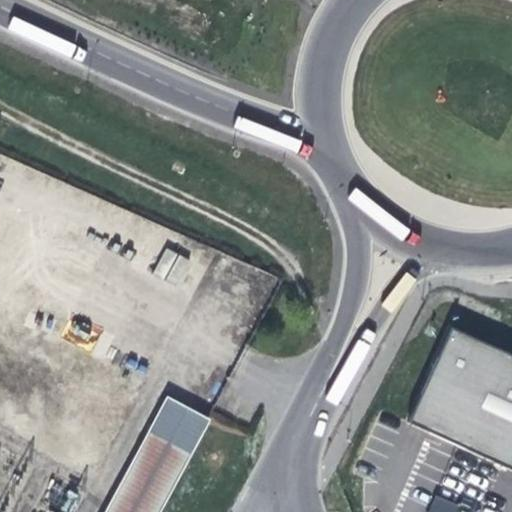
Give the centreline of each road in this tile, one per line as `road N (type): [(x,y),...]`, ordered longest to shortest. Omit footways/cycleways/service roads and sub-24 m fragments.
road 1 (primary): [(0,7),(349,157)]
road 2 (tertiary): [(355,338),(263,511)]
road 3 (primary): [(382,0),(348,44),(337,81),(337,120),(349,157)]
road 4 (tertiary): [(365,184),(355,338)]
road 5 (tertiary): [(355,338),(447,233)]
